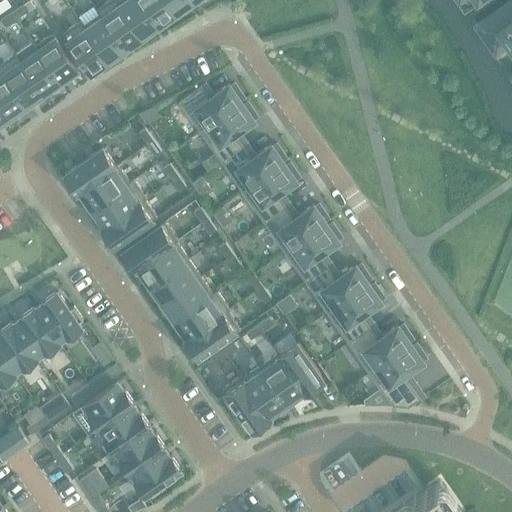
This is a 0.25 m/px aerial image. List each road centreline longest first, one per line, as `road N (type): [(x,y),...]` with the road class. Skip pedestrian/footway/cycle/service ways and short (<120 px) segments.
road 1 (residential): [(473,455),(490,401),(485,386),(235,31),(217,31),(101,95),(52,130),(35,149),(31,171)]
road 2 (residential): [(31,171),(145,333),(156,379),(229,486)]
road 3 (residential): [(473,455),(393,434),(339,437),(288,452)]
